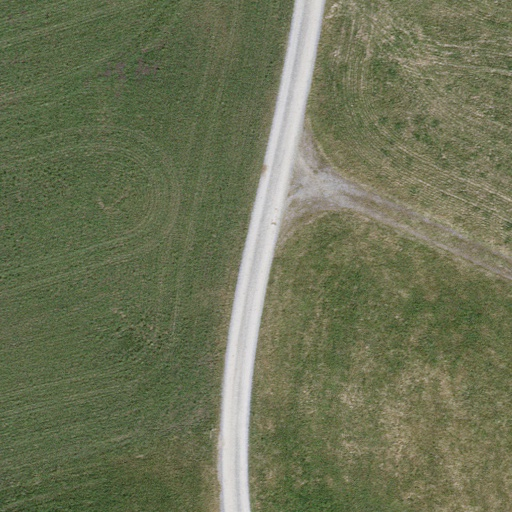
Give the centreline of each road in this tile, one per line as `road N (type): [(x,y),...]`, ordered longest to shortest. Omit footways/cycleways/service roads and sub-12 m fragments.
road 1 (track): [(234,511),(232,441),(244,335),(310,0)]
road 2 (track): [(279,164),(511,270)]
